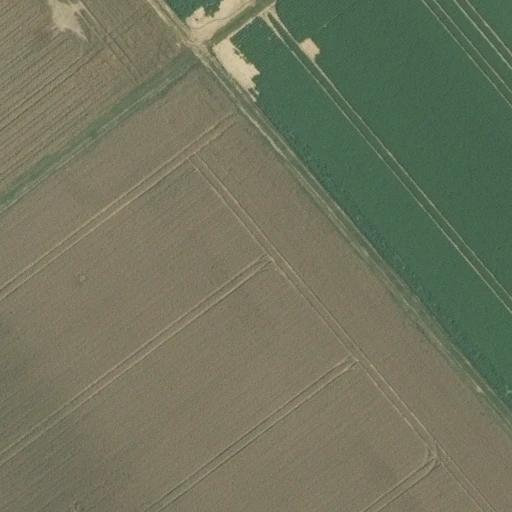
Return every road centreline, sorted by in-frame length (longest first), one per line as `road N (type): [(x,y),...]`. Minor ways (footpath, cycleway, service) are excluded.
road 1 (track): [(154,0),(511,412)]
road 2 (track): [(0,205),(265,0)]
